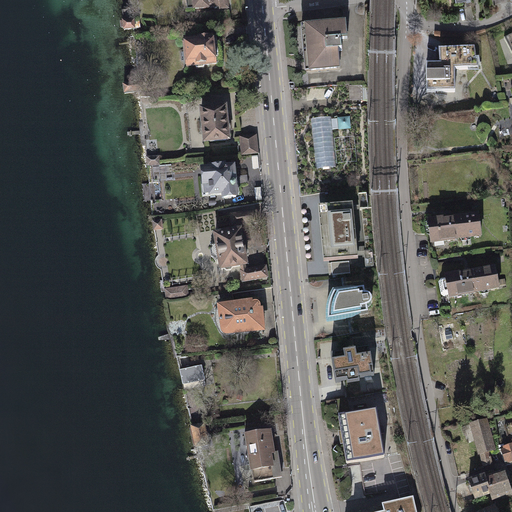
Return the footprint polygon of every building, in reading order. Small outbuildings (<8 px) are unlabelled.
[(226,0),(184,0),(185,12),(227,9),(226,0)] [(135,21),(122,23),(124,33),(136,32),(135,21)] [(348,25),(303,28),(307,75),(342,73),(340,54),(345,54),(344,43),(350,42),(348,25)] [(217,39),(185,42),(188,73),(221,69),(217,39)] [(478,73),(478,50),(440,51),(440,66),(428,66),(429,94),(456,94),(456,73),(478,73)] [(143,84),(124,86),(125,96),(144,94),(143,84)] [(231,107),(202,109),(206,146),(234,144),(231,107)] [(351,118),(333,119),(334,132),(352,130),(351,118)] [(332,119),(310,121),(315,172),(337,170),(336,163),(332,119)] [(258,136),(240,138),(242,158),(260,156),(258,136)] [(355,137),(336,140),(338,166),(358,164),(355,137)] [(161,158),(147,159),(148,169),(161,168),(161,158)] [(239,169),(203,172),(205,204),(241,202),(239,169)] [(354,207),(319,211),(325,266),(329,265),(330,277),(351,275),(350,263),(360,262),(354,207)] [(484,242),(480,216),(431,224),(435,249),(484,242)] [(163,223),(153,224),(155,233),(164,232),(163,223)] [(247,234),(215,239),(221,276),(240,274),(242,286),(271,282),(269,269),(252,271),(247,234)] [(494,263),(442,273),(446,298),(499,288),(494,263)] [(168,299),(190,298),(190,286),(167,287),(168,299)] [(365,289),(335,294),(329,308),(327,326),(371,317),(370,311),(375,308),(376,303),(372,298),(367,297),(365,289)] [(264,302),(219,309),(222,339),(267,336),(264,302)] [(453,318),(435,323),(443,352),(461,347),(453,318)] [(336,379),(337,385),(361,381),(372,379),(375,378),(374,371),(373,368),(373,363),(372,359),(371,351),(356,353),(344,355),(332,357),(333,366),(336,379)] [(202,368),(181,372),(184,388),(205,383),(202,368)] [(374,410),(335,417),(344,464),(382,457),(374,410)] [(486,419),(469,424),(482,466),(493,463),(489,451),(495,449),(486,419)] [(205,422),(190,425),(194,446),(209,443),(205,422)] [(273,431),(245,435),(252,485),(284,480),(280,453),(276,454),(273,431)] [(511,444),(504,447),(505,449),(502,450),(506,462),(508,461),(509,463),(511,462),(511,444)] [(511,490),(505,472),(487,478),(492,494),(494,500),(511,493),(511,490)] [(485,475),(469,481),(475,500),(492,494),(487,478),(485,475)] [(382,510),(374,511),(416,511),(412,496),(381,504),(382,510)]
